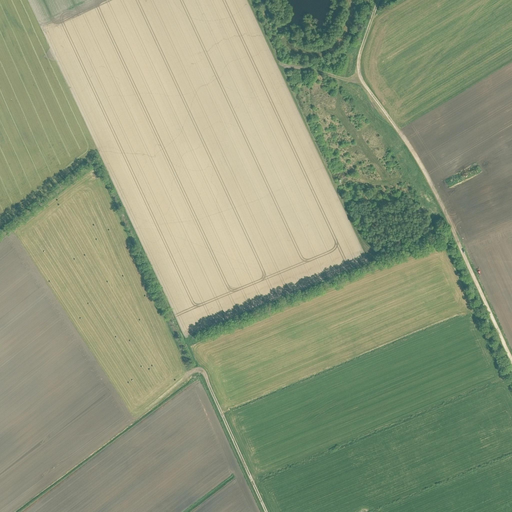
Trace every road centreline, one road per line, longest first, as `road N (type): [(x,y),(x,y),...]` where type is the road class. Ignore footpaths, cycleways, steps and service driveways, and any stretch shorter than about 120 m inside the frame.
road 1 (track): [(511,361),(428,177),(358,72),(377,0)]
road 2 (track): [(362,81),(278,63),(248,0)]
